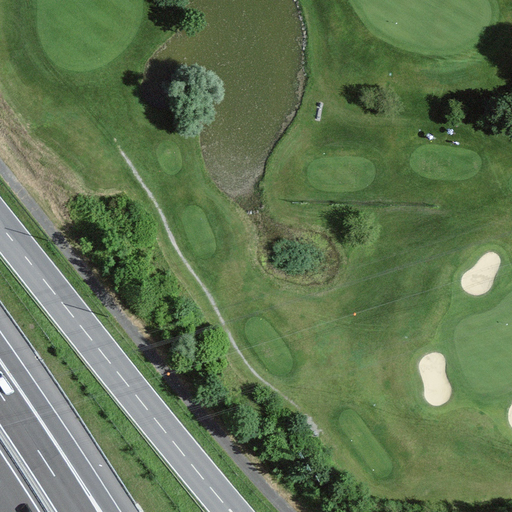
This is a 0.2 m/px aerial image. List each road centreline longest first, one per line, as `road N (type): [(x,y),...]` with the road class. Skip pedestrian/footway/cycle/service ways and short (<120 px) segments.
road 1 (tertiary): [(231,511),(0,225)]
road 2 (motorway): [(111,511),(0,354)]
road 3 (motorway): [(76,511),(0,393)]
